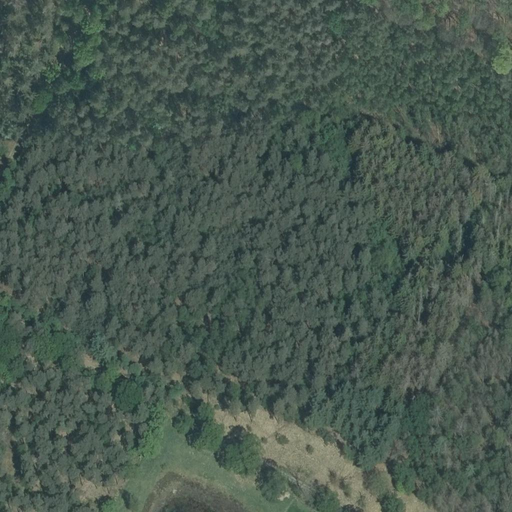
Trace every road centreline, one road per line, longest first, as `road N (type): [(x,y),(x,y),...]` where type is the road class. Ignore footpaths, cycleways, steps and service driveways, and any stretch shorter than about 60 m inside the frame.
road 1 (track): [(353,511),(0,315)]
road 2 (track): [(80,0),(0,159)]
